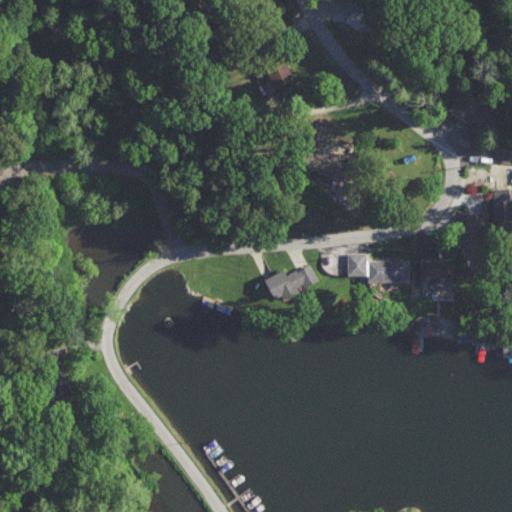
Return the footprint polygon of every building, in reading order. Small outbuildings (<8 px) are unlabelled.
[(277,89),(296,81),(285,53),(265,61),(277,89)] [(447,108),(492,132),(502,112),(458,88),(447,108)] [(0,109),(8,104),(0,93),(0,109)] [(351,153),(312,148),(309,171),(348,177),(351,153)] [(493,222),(511,221),(511,186),(493,187),(493,222)] [(367,259),(367,251),(348,252),(348,273),(369,273),(369,280),(410,279),(409,258),(367,259)] [(453,260),(421,259),(421,279),(453,280),(453,260)] [(275,297),(284,294),(285,296),(319,282),(312,263),(287,273),(285,268),(266,276),(275,297)]
